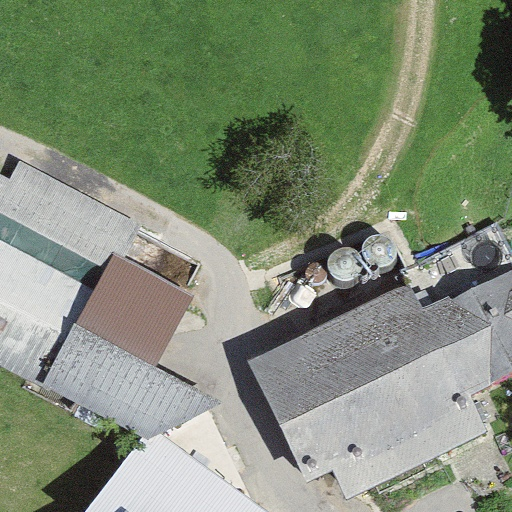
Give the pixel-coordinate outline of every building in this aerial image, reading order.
[(7,188),(0,184),(0,209),(106,266),(126,228),(16,170),(7,188)] [(475,230),(404,266),(423,304),(414,309),(456,396),(511,369),(511,267),(490,223),(475,230)] [(0,253),(0,366),(41,388),(68,337),(88,300),(0,253)] [(414,309),(257,384),(303,480),(331,466),(343,492),(472,428),(456,396),(414,309)] [(142,442),(148,440),(147,437),(201,411),(199,405),(185,398),(68,337),(41,388),(142,442)] [(148,440),(183,511),(235,511),(248,506),(201,411),(147,437),(148,440)]
